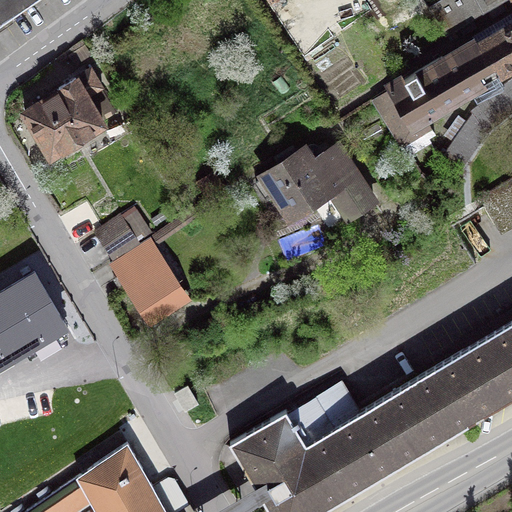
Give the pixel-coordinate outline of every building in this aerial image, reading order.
[(0,0),(0,23),(33,0),(0,0)] [(503,0),(439,0),(428,7),(446,34),(503,0)] [(412,123),(417,120),(427,137),(434,133),(424,116),(511,64),(511,23),(477,44),(473,37),(398,81),(395,77),(388,82),(390,85),(389,86),(390,87),(412,123)] [(50,153),(103,121),(87,95),(102,86),(90,67),(24,109),(50,153)] [(456,171),(486,128),(511,107),(511,78),(472,110),(473,113),(440,161),(456,171)] [(412,123),(390,87),(374,97),(410,153),(429,141),(427,137),(417,120),(412,123)] [(255,181),(265,196),(277,189),(295,217),(314,204),(329,228),(374,198),(337,143),(310,160),(303,150),(296,154),(291,146),(277,156),(282,164),(255,181)] [(198,181),(207,193),(216,187),(207,175),(198,181)] [(113,257),(138,240),(120,214),(95,230),(113,257)] [(110,262),(150,324),(177,307),(170,296),(173,294),(169,289),(179,282),(164,258),(151,267),(137,245),(110,262)] [(34,273),(0,293),(0,372),(69,332),(34,273)] [(511,318),(434,365),(468,421),(511,394),(511,318)] [(266,503),(271,511),(315,511),(468,421),(434,365),(359,410),(341,381),(313,397),(314,399),(298,408),(315,437),(306,442),(286,409),(230,442),(232,446),(231,447),(221,443),(219,458),(251,511),(266,503)] [(187,384),(175,392),(185,409),(198,402),(187,384)] [(169,511),(114,432),(0,510),(0,511),(169,511)]
